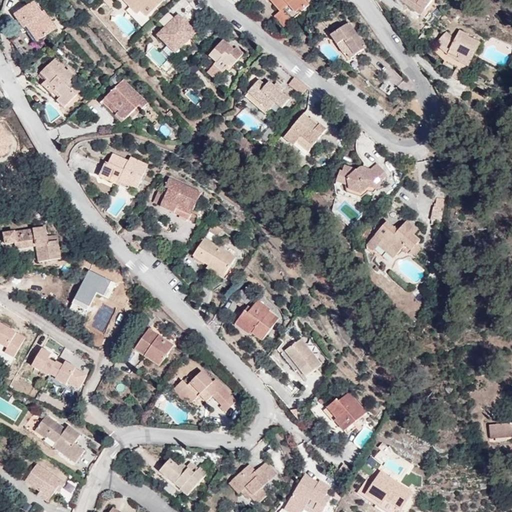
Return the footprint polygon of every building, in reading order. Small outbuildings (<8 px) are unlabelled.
[(114,0),(128,15),(132,12),(136,15),(139,18),(159,1),(158,0),(114,0)] [(293,0),(271,0),(276,5),(269,10),(280,25),(300,11),(293,0)] [(308,5),(304,0),(293,0),(300,11),(308,5)] [(423,8),(412,0),(398,0),(417,15),(423,8)] [(412,0),(423,8),(429,0),(412,0)] [(47,29),(33,11),(30,13),(21,1),(3,14),(14,30),(20,25),(32,41),(47,29)] [(199,35),(172,11),(159,25),(166,31),(156,42),(177,61),(199,35)] [(438,32),(428,47),(459,64),(471,41),(450,29),(446,36),(438,32)] [(360,53),(346,30),(329,41),(344,64),(360,53)] [(220,59),(227,51),(219,43),(205,58),(213,66),(206,74),(216,83),(227,70),(231,72),(237,65),(230,59),(225,64),(220,59)] [(459,64),(428,47),(425,54),(436,63),(445,68),(455,73),(459,64)] [(233,55),(227,51),(220,59),(225,64),(230,59),(233,55)] [(35,71),(28,63),(16,75),(23,83),(31,75),(38,82),(35,86),(50,100),(47,104),(54,111),(72,93),(61,82),(66,77),(60,71),(57,73),(46,61),(35,71)] [(455,73),(445,68),(441,77),(450,82),(455,73)] [(294,96),(299,89),(284,77),(279,83),(294,96)] [(139,105),(115,81),(96,100),(109,112),(106,115),(110,119),(107,121),(111,125),(126,111),(130,114),(139,105)] [(274,96),(266,89),(262,86),(258,90),(250,83),(244,90),(252,98),(244,107),(256,117),(266,106),(272,111),(281,102),(274,96)] [(270,84),(266,89),(274,96),(279,91),(270,84)] [(252,98),(244,90),(236,99),(244,107),(252,98)] [(310,122),(311,120),(304,114),(284,139),(294,146),(302,137),(313,146),(327,130),(320,124),(318,126),(317,128),(310,122)] [(0,123),(0,158),(18,145),(1,123),(0,123)] [(305,156),(313,146),(302,137),(294,146),(305,156)] [(137,189),(148,165),(131,157),(129,161),(113,154),(107,167),(105,166),(100,177),(121,186),(122,182),(137,189)] [(354,169),(344,166),(342,172),(340,171),(337,182),(346,185),(348,193),(362,197),(368,191),(373,193),(376,190),(375,189),(384,181),(386,177),(386,173),(378,164),(371,170),(362,168),(357,171),(354,169)] [(192,213),(201,193),(169,178),(165,187),(169,188),(161,206),(189,219),(192,213)] [(197,216),(192,213),(189,219),(195,222),(197,216)] [(398,231),(387,222),(366,246),(373,252),(379,246),(382,242),(397,255),(403,248),(409,254),(410,252),(415,256),(422,249),(417,245),(420,241),(414,236),(418,231),(407,221),(398,231)] [(40,242),(38,228),(0,232),(0,253),(7,253),(8,257),(22,255),(23,263),(52,260),(49,241),(40,242)] [(236,258),(205,239),(194,256),(209,265),(207,269),(223,278),(236,258)] [(397,255),(382,242),(379,246),(394,259),(397,255)] [(238,322),(253,333),(252,333),(263,341),(278,318),(269,312),(270,310),(258,301),(251,309),(248,315),(244,312),(238,322)] [(253,333),(238,322),(236,324),(251,335),(252,333),(253,333)] [(15,358),(25,339),(0,324),(0,344),(7,348),(5,353),(15,358)] [(135,350),(145,357),(146,354),(161,364),(174,346),(149,329),(135,350)] [(301,339),(286,352),(300,369),(306,377),(322,365),(301,339)] [(52,355),(42,349),(32,367),(49,376),(50,375),(55,364),(48,360),(52,355)] [(300,369),(286,352),(282,355),(295,372),(300,369)] [(145,357),(159,367),(161,364),(146,354),(145,357)] [(56,363),(55,364),(50,375),(57,379),(56,380),(66,386),(68,383),(80,389),(87,376),(66,363),(63,367),(56,363)] [(213,396),(222,405),(225,402),(231,407),(236,402),(215,380),(212,383),(202,372),(190,384),(188,387),(182,381),(173,391),(185,403),(189,398),(193,402),(200,395),(204,391),(211,398),(213,396)] [(170,388),(175,383),(171,379),(166,384),(170,388)] [(200,395),(207,402),(211,398),(204,391),(200,395)] [(367,413),(350,393),(338,402),(337,400),(327,408),(337,420),(335,421),(347,435),(356,428),(353,424),(367,413)] [(222,405),(220,407),(225,413),(231,407),(225,402),(222,405)] [(66,430),(46,416),(36,431),(45,438),(46,436),(56,444),(54,447),(76,463),(84,452),(74,444),(80,435),(68,426),(66,430)] [(511,423),(489,425),(490,439),(511,436),(511,423)] [(207,474),(200,468),(194,474),(187,468),(182,464),(179,468),(170,460),(160,471),(188,496),(207,474)] [(194,474),(200,468),(193,462),(187,468),(194,474)] [(249,465),(232,481),(242,492),(249,500),(252,497),(258,504),(268,494),(262,488),(276,475),(265,463),(255,472),(249,465)] [(25,482),(40,492),(51,499),(56,491),(59,493),(65,484),(37,465),(25,482)] [(400,511),(413,493),(380,472),(366,495),(382,505),(380,508),(385,511),(400,511)] [(309,484),(312,479),(305,475),(285,510),(289,511),(302,511),(304,510),(306,506),(314,510),(312,511),(322,511),(331,497),(327,494),(330,488),(320,482),(319,483),(316,488),(309,484)] [(316,488),(319,483),(312,479),(309,484),(316,488)] [(230,483),(240,494),(242,492),(232,481),(230,483)] [(38,496),(48,503),(51,499),(40,492),(38,496)]
